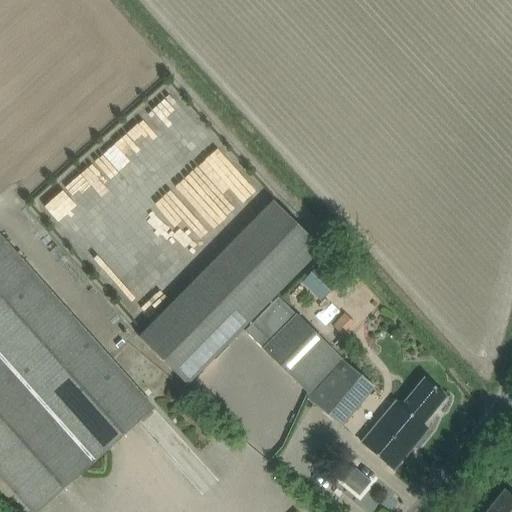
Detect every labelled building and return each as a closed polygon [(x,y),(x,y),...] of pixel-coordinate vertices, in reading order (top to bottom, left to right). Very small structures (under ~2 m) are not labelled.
[(272,201),(244,227),(231,241),(138,338),(189,386),(322,251),(272,201)] [(0,476),(22,501),(31,511),(39,511),(154,409),(0,235),(0,476)] [(320,264),(302,282),(320,301),(338,282),(320,264)] [(260,316),(245,331),(307,393),(342,359),(278,297),(260,316)] [(344,313),(333,325),(343,335),(354,323),(344,313)] [(115,331),(103,342),(113,353),(125,342),(115,331)] [(375,387),(343,360),(308,394),(340,422),(375,387)] [(446,396),(425,379),(402,407),(397,403),(362,444),(378,457),(393,470),(428,429),(422,424),(446,396)] [(487,511),(511,511),(511,497),(504,491),(487,511)]
